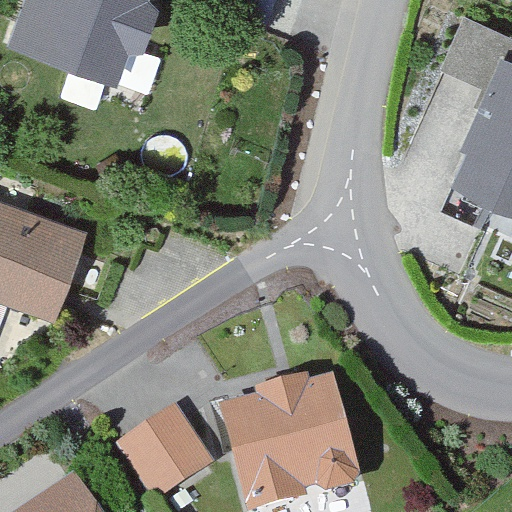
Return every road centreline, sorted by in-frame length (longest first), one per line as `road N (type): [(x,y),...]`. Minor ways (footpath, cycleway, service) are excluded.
road 1 (residential): [(342,224),(264,261),(0,430)]
road 2 (residential): [(342,224),(374,295),(416,344),(456,372),(511,386)]
road 3 (residential): [(387,0),(342,224)]
